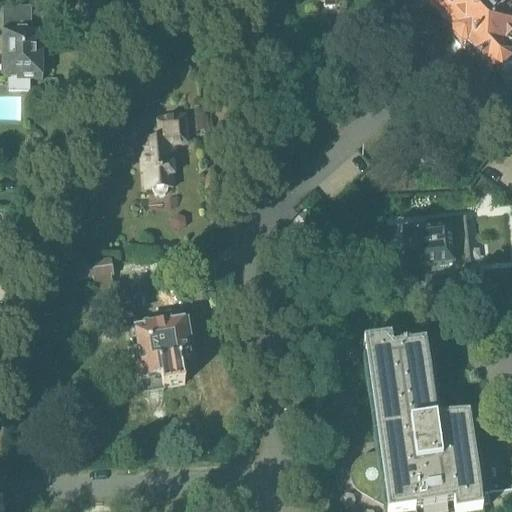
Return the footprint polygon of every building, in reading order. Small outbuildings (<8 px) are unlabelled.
[(511,0),(433,0),(428,5),(455,34),(451,37),(451,42),(460,51),(465,51),(468,48),(476,56),(473,59),(483,70),(486,67),(493,73),(495,74),(501,75),(511,65),(511,60),(509,58),(511,54),(511,22),(507,17),(511,12),(511,0)] [(29,12),(3,11),(3,80),(8,80),(8,92),(27,92),(27,80),(39,80),(40,75),(43,75),(43,61),(40,61),(40,33),(29,33),(29,12)] [(173,45),(173,64),(187,63),(187,44),(173,45)] [(173,141),(187,140),(185,117),(155,120),(156,141),(136,143),(137,156),(143,156),(146,192),(172,190),(169,153),(174,153),(173,141)] [(425,230),(402,233),(407,273),(430,270),(430,276),(424,277),(426,297),(481,291),(478,271),(465,273),(464,267),(470,266),(467,243),(452,245),(450,221),(425,224),(425,230)] [(88,280),(92,280),(110,278),(111,277),(109,263),(87,266),(88,280)] [(110,278),(92,280),(93,292),(111,290),(110,278)] [(179,352),(189,350),(184,325),(181,325),(179,315),(134,323),(135,333),(139,358),(137,358),(141,384),(142,383),(144,396),(164,393),(163,389),(185,385),(179,352)] [(354,474),(353,478),(354,482),(356,486),(358,489),(361,492),(387,507),(387,511),(412,511),(415,511),(414,507),(453,502),(454,511),(491,511),(511,509),(511,494),(511,491),(480,496),(469,419),(436,424),(425,346),(392,351),(390,340),(363,344),(380,457),(369,459),(366,460),(363,461),(359,464),(357,466),(355,470),(354,474)]
